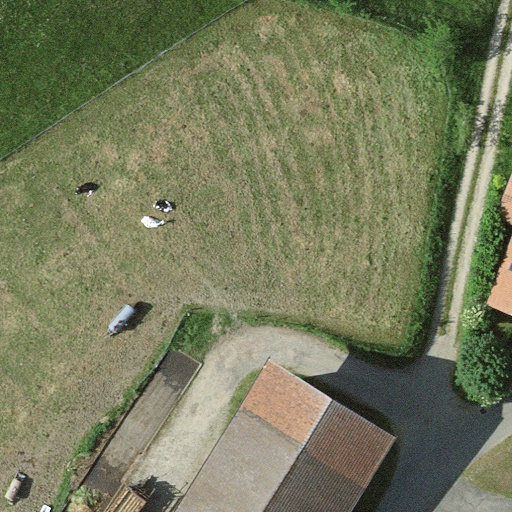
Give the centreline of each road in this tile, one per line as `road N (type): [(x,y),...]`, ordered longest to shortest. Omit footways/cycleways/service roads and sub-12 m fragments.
road 1 (track): [(458,444),(445,340),(511,34)]
road 2 (residential): [(403,511),(458,444),(511,405)]
